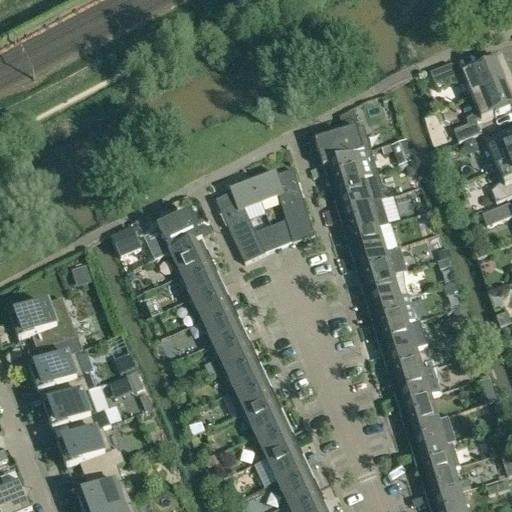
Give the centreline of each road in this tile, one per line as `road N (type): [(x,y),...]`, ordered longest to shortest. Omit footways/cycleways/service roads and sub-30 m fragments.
road 1 (residential): [(379,511),(281,255)]
road 2 (residential): [(46,511),(0,391)]
